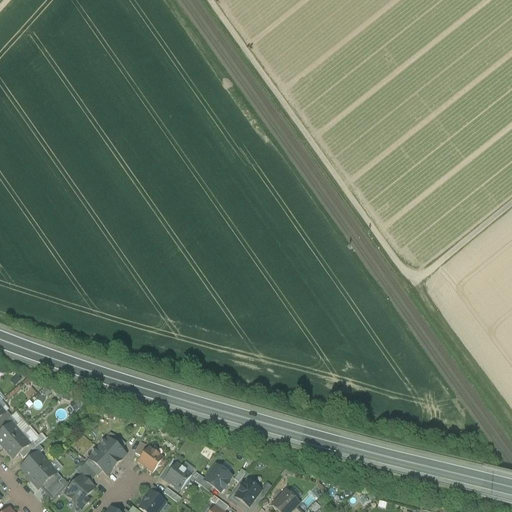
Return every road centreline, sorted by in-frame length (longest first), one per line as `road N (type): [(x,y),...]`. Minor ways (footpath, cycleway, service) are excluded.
road 1 (primary): [(0,342),(159,396),(511,491)]
road 2 (track): [(511,204),(431,269),(408,273),(209,0)]
road 3 (track): [(419,275),(433,312),(511,420)]
